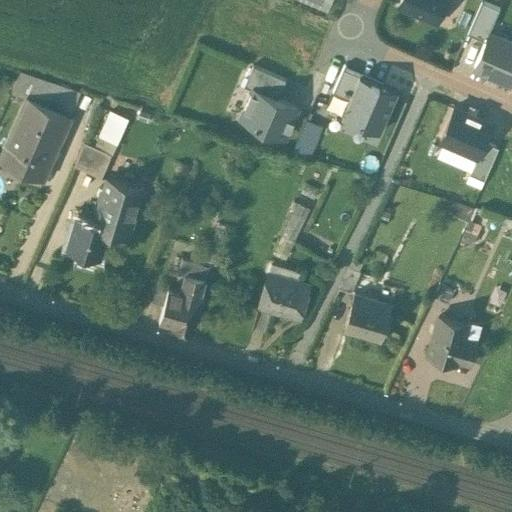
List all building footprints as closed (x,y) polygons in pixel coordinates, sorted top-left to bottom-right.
[(440,0),(396,0),(396,2),(433,18),(440,0)] [(484,0),(481,0),(467,32),(485,39),(499,6),(484,0)] [(511,81),(511,39),(490,30),(474,68),(511,83),(511,81)] [(252,86),(277,97),(285,78),(253,64),(245,83),(252,86)] [(333,90),(350,97),(360,74),(361,71),(344,64),(333,90)] [(81,91),(22,72),(14,90),(28,96),(70,116),(81,91)] [(396,89),(360,74),(350,97),(343,114),(379,129),(396,89)] [(277,97),(252,86),(239,115),(286,135),(299,106),(277,97)] [(70,116),(28,96),(0,156),(43,176),(70,116)] [(492,121),(455,105),(440,139),(477,155),(484,139),(492,121)] [(116,140),(100,134),(95,145),(111,152),(116,140)] [(498,146),(484,139),(477,155),(469,172),(484,178),(498,146)] [(95,145),(85,140),(74,165),(100,176),(111,152),(95,145)] [(142,185),(109,175),(100,202),(133,212),(142,185)] [(299,201),(283,234),(294,239),(310,207),(299,201)] [(100,202),(95,218),(78,212),(67,246),(99,256),(107,231),(125,238),(133,212),(100,202)] [(228,225),(217,222),(207,260),(217,263),(228,225)] [(331,240),(314,231),(306,245),(323,254),(331,240)] [(294,239),(283,234),(275,251),(285,257),(294,239)] [(199,261),(182,256),(179,269),(184,271),(179,290),(168,287),(163,305),(160,318),(193,326),(207,276),(196,273),(199,261)] [(353,258),(339,287),(350,292),(360,271),(358,270),(362,263),(353,258)] [(309,283),(268,272),(260,303),(300,314),(309,283)] [(169,281),(159,279),(153,302),(163,305),(168,287),(169,281)] [(391,302),(355,292),(346,326),(362,331),(363,326),(383,331),(391,302)] [(467,323),(439,315),(428,352),(456,360),(457,359),(470,363),(476,340),(463,336),(467,323)]
